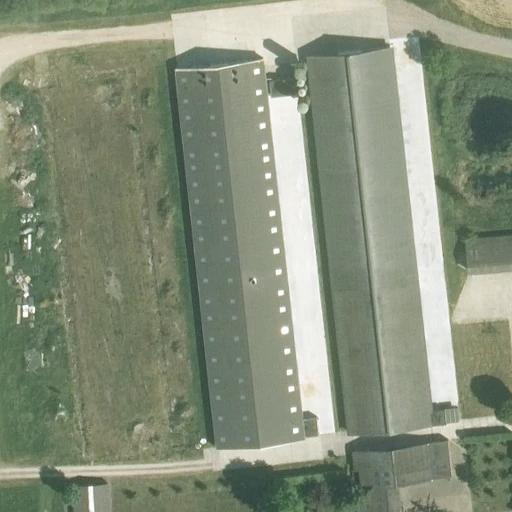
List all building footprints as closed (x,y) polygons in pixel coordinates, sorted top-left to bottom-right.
[(389,46),(312,55),(337,290),(354,432),(447,422),(446,422),(445,409),(430,410),(415,280),(389,46)] [(264,57),(176,67),(218,448),(305,438),(305,435),(319,434),(317,416),(303,418),(264,57)] [(294,76),(269,79),(271,95),(296,92),(294,76)] [(511,232),(466,237),(469,271),(511,267),(511,232)] [(356,450),(363,511),(400,511),(397,484),(452,477),(448,439),(356,450)] [(111,511),(109,482),(75,484),(76,511),(111,511)]
